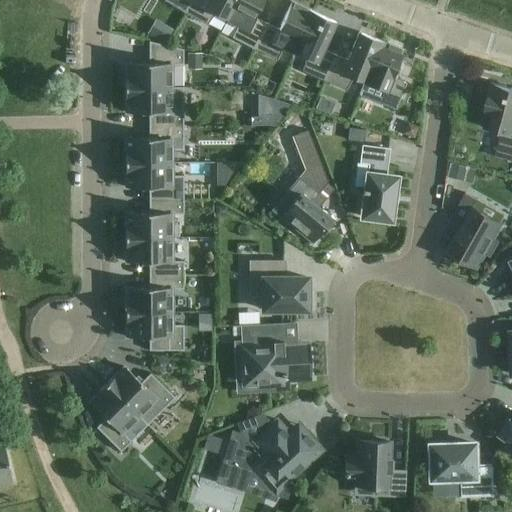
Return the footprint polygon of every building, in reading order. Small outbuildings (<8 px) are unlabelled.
[(132,12),(145,19),(152,7),(139,0),(132,12)] [(164,0),(164,1),(185,14),(193,0),(164,0)] [(223,25),(236,0),(193,0),(185,14),(207,25),(215,14),(226,20),(223,25)] [(236,0),(223,25),(224,25),(227,20),(238,26),(231,38),(254,50),(266,24),(254,18),(263,0),(236,0)] [(266,24),(254,50),(277,60),(282,48),(294,53),(291,58),(292,59),(313,12),(291,2),(278,30),(266,24)] [(313,12),(292,59),(295,53),(306,58),(302,72),(324,82),(335,55),(323,50),(335,23),(313,12)] [(166,21),(165,33),(187,35),(189,23),(166,21)] [(347,60),(335,55),(324,82),(346,90),(352,78),(364,83),(361,88),(362,89),(381,41),(358,32),(347,60)] [(403,50),(381,41),(362,89),(363,89),(365,83),(376,88),(371,101),(395,110),(406,84),(392,79),(403,50)] [(125,75),(125,89),(171,89),(171,88),(171,65),(183,65),(183,50),(148,42),(148,64),(126,64),(126,75),(125,75)] [(190,79),(191,93),(204,93),(204,78),(190,79)] [(511,89),(492,84),(484,114),(488,115),(484,128),(502,133),(495,157),(511,161),(511,89)] [(183,88),(171,88),(171,89),(125,89),(125,102),(126,102),(126,113),(148,113),(148,126),(183,126),(183,88)] [(430,130),(432,116),(420,115),(418,128),(430,130)] [(183,140),(183,126),(148,126),(148,138),(126,139),(126,150),(125,150),(125,163),(171,163),(171,140),(183,140)] [(349,129),(347,140),(363,142),(363,141),(360,141),(361,131),(364,131),(364,130),(349,129)] [(395,195),(397,178),(384,176),(385,166),(386,166),(388,150),(363,147),(360,163),(374,164),(372,175),(367,174),(365,190),(362,189),(361,193),(365,193),(361,217),(391,221),(393,204),(394,204),(394,203),(393,202),(394,196),(395,197),(395,195)] [(171,176),(171,163),(125,163),(125,177),(126,177),(126,188),(149,188),(149,201),(183,201),(183,176),(171,176)] [(300,178),(284,198),(292,204),(281,217),(312,242),(319,233),(322,236),(334,222),(311,203),(318,193),(300,178)] [(465,194),(450,221),(461,228),(448,252),(476,268),(484,253),(490,257),(498,243),(492,239),(500,224),(473,209),(478,201),(465,194)] [(183,215),(183,201),(149,201),(149,213),(126,213),(126,224),(125,224),(125,238),(171,238),(171,215),(183,215)] [(171,261),(171,238),(125,238),(125,252),(126,252),(126,263),(149,263),(149,275),(183,275),(183,261),(171,261)] [(263,310),(307,310),(307,308),(311,308),(311,293),(307,293),(307,278),(285,278),(285,262),(250,262),(250,295),(263,295),(263,310)] [(183,289),(183,275),(149,275),(149,288),(126,288),(126,299),(125,299),(125,313),(171,313),(171,289),(183,289)] [(171,326),(171,313),(125,313),(125,326),(126,326),(126,337),(126,338),(149,337),(149,351),(183,351),(183,326),(171,326)] [(283,342),(282,324),(232,326),(232,327),(240,327),(241,344),(238,344),(238,361),(246,361),(246,377),(259,377),(260,389),(285,388),(285,379),(311,378),(309,345),(297,345),(297,341),(283,342)] [(116,374),(106,384),(139,417),(138,417),(147,426),(174,398),(150,374),(140,383),(124,367),(116,375),(116,374)] [(139,417),(106,384),(96,393),(97,394),(89,402),(105,418),(96,428),(120,452),(147,426),(138,417),(139,417)] [(322,450),(303,429),(298,424),(288,433),(277,420),(254,441),(233,434),(218,481),(234,486),(235,480),(251,466),(268,485),(267,490),(285,496),(290,479),(308,463),(311,462),(318,456),(319,453),(322,450)] [(508,421),(498,435),(511,445),(511,422),(511,424),(508,421)] [(389,443),(358,441),(357,456),(345,456),(344,479),(356,479),(356,486),(374,487),(374,495),(403,496),(404,472),(390,471),(391,460),(389,460),(389,443)] [(460,441),(446,441),(429,442),(431,480),(459,479),(460,498),(492,497),(491,467),(474,468),(473,444),(460,445),(460,441)] [(0,485),(12,483),(3,444),(0,445),(0,485)]
